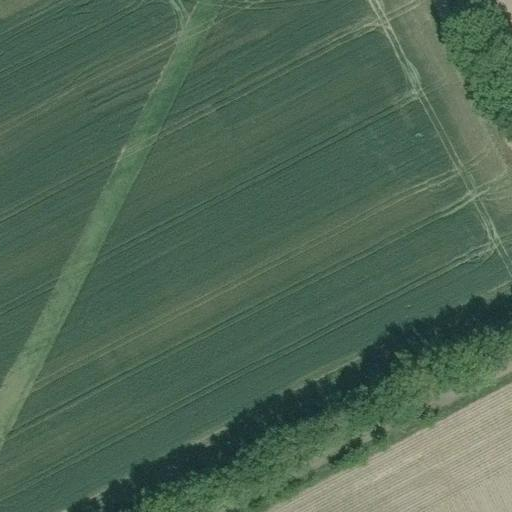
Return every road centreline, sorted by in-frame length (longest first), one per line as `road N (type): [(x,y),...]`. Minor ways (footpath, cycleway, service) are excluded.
road 1 (track): [(511,360),(224,511)]
road 2 (track): [(434,0),(511,134)]
